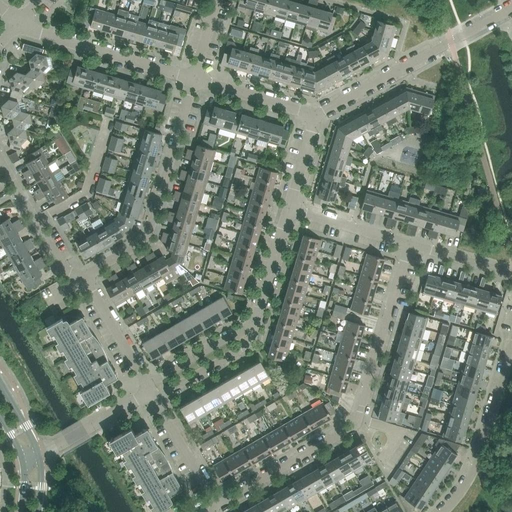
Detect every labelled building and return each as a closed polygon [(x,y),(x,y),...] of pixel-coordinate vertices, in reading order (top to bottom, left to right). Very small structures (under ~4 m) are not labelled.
[(239,0),(237,6),(254,11),(257,0),(239,0)] [(257,0),(254,11),(265,14),(268,0),(257,0)] [(268,0),(265,14),(275,17),(279,0),(268,0)] [(284,0),(279,0),(275,17),(285,20),(291,0),(286,0),(284,0)] [(291,0),(285,20),(296,23),(301,5),(295,3),(295,0),(291,0)] [(296,23),(306,26),(313,0),(308,0),(307,6),(301,5),(296,23)] [(315,32),(316,29),(322,11),(316,9),(318,1),(315,0),(313,0),(306,26),(305,29),(315,32)] [(177,5),(175,10),(190,15),(192,9),(177,5)] [(101,30),(106,12),(90,8),(87,19),(92,21),(90,27),(101,30)] [(322,11),(316,29),(331,33),(335,18),(332,17),(332,14),(322,11)] [(101,30),(111,33),(116,15),(106,12),(101,30)] [(139,17),(128,14),(127,18),(122,36),(132,39),(137,21),(139,17)] [(122,36),(127,18),(116,15),(111,33),(122,36)] [(132,39),(142,42),(148,24),(137,21),(132,39)] [(396,26),(378,21),(375,32),(393,37),(396,26)] [(142,42),(153,45),(158,27),(148,24),(142,42)] [(168,31),(163,48),(174,51),(176,45),(181,47),(186,30),(170,25),(168,31)] [(153,45),(163,48),(168,31),(158,27),(153,45)] [(393,37),(375,32),(372,42),(388,55),(393,37)] [(220,65),(237,70),(242,52),(235,49),(236,46),(234,43),(227,41),(220,65)] [(372,42),(362,47),(371,64),(388,55),(372,42)] [(29,61),(32,70),(45,74),(52,67),(50,58),(41,56),(43,50),(24,44),(22,50),(30,53),(36,54),(29,61)] [(354,45),(350,47),(362,69),(371,64),(362,47),(357,50),(354,45)] [(237,70),(247,73),(254,49),(250,47),(248,53),(242,52),(237,70)] [(349,54),(343,57),(352,74),(362,69),(350,47),(346,49),(349,54)] [(247,73),(258,76),(263,58),(257,56),(259,50),(254,49),(247,73)] [(268,79),(275,55),(271,53),(269,59),(263,58),(258,76),(268,79)] [(268,79),(278,82),(284,64),(278,62),(279,56),(275,55),(268,79)] [(335,55),(331,57),(343,79),(352,74),(343,57),(338,60),(335,55)] [(330,65),(324,68),(333,84),(343,79),(331,57),(327,59),(330,65)] [(284,64),(278,82),(289,85),(296,61),(285,58),(284,64)] [(289,85),(299,88),(304,70),(298,68),(300,62),(296,61),(289,85)] [(66,83),(82,88),(88,67),(83,66),(83,68),(77,67),(75,72),(70,70),(66,83)] [(82,88),(93,91),(98,73),(93,71),(93,69),(88,67),(82,88)] [(315,73),(317,93),(333,84),(324,68),(315,73)] [(32,70),(25,76),(28,85),(41,89),(47,83),(45,74),(32,70)] [(299,88),(317,93),(315,73),(304,70),(299,88)] [(93,91),(103,94),(109,74),(105,72),(104,74),(98,73),(93,91)] [(12,89),(10,94),(22,98),(23,93),(21,91),(28,85),(25,76),(17,73),(10,80),(12,89)] [(103,94),(114,97),(119,79),(113,77),(114,75),(109,74),(103,94)] [(125,81),(119,79),(114,97),(124,101),(130,80),(126,78),(125,81)] [(124,101),(135,104),(140,85),(134,83),(135,81),(130,80),(124,101)] [(146,87),(140,85),(135,104),(145,107),(151,86),(146,84),(146,87)] [(156,87),(151,86),(145,107),(162,112),(166,98),(160,96),(161,91),(156,90),(156,87)] [(390,97),(399,114),(408,108),(406,88),(390,97)] [(406,88),(408,108),(419,111),(424,93),(406,88)] [(424,93),(419,111),(429,115),(435,96),(424,93)] [(4,116),(13,118),(20,112),(18,103),(21,102),(22,98),(10,94),(9,100),(2,107),(4,116)] [(380,102),(392,124),(396,122),(393,117),(399,114),(390,97),(380,102)] [(371,107),(380,124),(385,121),(388,126),(392,124),(380,102),(371,107)] [(219,128),(225,108),(220,106),(219,108),(214,107),(212,112),(207,110),(203,124),(219,128)] [(361,112),(373,135),(377,132),(374,127),(380,124),(371,107),(361,112)] [(240,120),(234,118),(236,113),(230,112),(231,109),(225,108),(219,128),(236,133),(240,120)] [(13,118),(14,127),(24,130),(31,123),(29,114),(20,112),(13,118)] [(361,112),(352,118),(361,134),(366,131),(369,137),(373,135),(361,112)] [(236,133),(247,137),(253,116),(248,114),(247,117),(241,115),(240,120),(236,133)] [(258,117),(253,116),(247,137),(257,140),(263,121),(257,119),(258,117)] [(335,126),(351,139),(361,134),(352,118),(335,126)] [(257,140),(267,143),(274,122),(269,120),(268,123),(263,121),(257,140)] [(116,122),(114,128),(126,132),(128,125),(116,122)] [(274,122),(267,143),(284,147),(288,134),(282,132),(284,127),(278,126),(279,123),(274,122)] [(330,144),(348,149),(351,139),(335,126),(330,144)] [(24,130),(14,127),(8,133),(11,142),(9,148),(20,152),(22,147),(20,145),(26,139),(24,130)] [(143,129),(140,140),(161,146),(162,142),(160,141),(162,135),(143,129)] [(112,136),(110,143),(122,146),(123,140),(112,136)] [(161,146),(140,140),(137,151),(155,156),(157,151),(159,151),(161,146)] [(108,149),(120,153),(122,146),(110,143),(108,149)] [(390,143),(380,148),(383,152),(392,146),(390,143)] [(327,155),(351,162),(353,157),(347,156),(348,149),(330,144),(327,155)] [(188,149),(186,154),(212,162),(216,151),(197,145),(195,152),(188,149)] [(23,173),(25,177),(49,164),(40,149),(28,156),(31,161),(26,164),(29,169),(23,173)] [(155,156),(137,151),(134,161),(155,167),(156,162),(154,162),(155,156)] [(191,167),(209,172),(212,162),(186,154),(185,159),(193,161),(191,167)] [(351,162),(327,155),(324,165),(342,170),(344,164),(350,166),(351,162)] [(104,164),(115,167),(117,160),(106,157),(104,164)] [(34,178),(37,183),(59,170),(54,161),(49,164),(25,177),(27,182),(34,178)] [(134,161),(131,172),(149,177),(151,171),(153,172),(155,167),(134,161)] [(115,167),(104,164),(102,170),(113,174),(115,167)] [(321,175),(345,182),(346,178),(340,176),(342,170),(324,165),(321,175)] [(180,175),(206,182),(209,172),(191,167),(189,172),(182,170),(180,175)] [(259,168),(256,179),(273,184),(277,173),(259,168)] [(33,192),(36,196),(59,182),(65,179),(59,170),(37,183),(40,188),(33,192)] [(131,172),(128,182),(148,188),(150,183),(147,183),(149,177),(131,172)] [(206,182),(180,175),(179,179),(187,182),(185,187),(203,193),(206,182)] [(345,182),(321,175),(318,186),(336,191),(338,185),(344,187),(345,182)] [(100,178),(98,185),(109,188),(111,181),(100,178)] [(256,179),(253,190),(270,195),(273,184),(256,179)] [(59,182),(36,196),(38,200),(45,196),(48,202),(53,199),(56,205),(68,198),(59,182)] [(128,182),(125,192),(143,198),(145,192),(147,193),(148,188),(128,182)] [(96,191),(107,195),(109,188),(98,185),(96,191)] [(336,191),(318,186),(313,202),(325,206),(327,200),(333,202),(336,191)] [(185,187),(185,188),(183,193),(175,191),(174,196),(200,203),(203,193),(185,187)] [(253,190),(250,201),(267,206),(270,195),(253,190)] [(365,218),(369,220),(377,193),(366,190),(361,208),(367,210),(365,218)] [(125,192),(121,203),(142,209),(144,204),(141,203),(143,198),(125,192)] [(389,229),(390,226),(398,199),(399,195),(389,192),(387,196),(382,214),(388,216),(385,228),(389,229)] [(376,213),(382,214),(387,196),(377,193),(369,220),(368,223),(373,224),(376,213)] [(180,203),(179,208),(197,214),(200,203),(174,196),(173,200),(180,203)] [(409,222),(406,234),(410,235),(419,205),(420,201),(410,198),(408,202),(403,221),(409,222)] [(397,219),(403,221),(408,202),(398,199),(390,226),(394,227),(397,219)] [(250,201),(246,212),(264,217),(267,206),(250,201)] [(81,207),(87,217),(93,214),(87,203),(81,207)] [(121,203),(117,218),(129,227),(132,218),(137,219),(138,214),(141,214),(142,209),(121,203)] [(418,225),(424,227),(429,209),(419,205),(410,235),(414,236),(418,225)] [(87,217),(81,207),(75,210),(81,220),(87,217)] [(169,212),(168,216),(194,224),(197,214),(179,208),(177,214),(169,212)] [(427,237),(432,238),(439,212),(429,209),(424,227),(430,228),(427,237)] [(246,212),(243,223),(261,228),(264,217),(246,212)] [(432,238),(436,239),(438,231),(444,233),(450,215),(439,212),(432,238)] [(466,219),(450,215),(444,233),(455,236),(457,230),(463,231),(466,219)] [(0,216),(0,236),(21,224),(18,220),(11,224),(8,219),(4,221),(1,216),(0,216)] [(174,223),(173,229),(191,234),(194,224),(168,216),(167,221),(174,223)] [(57,220),(63,231),(69,227),(63,217),(57,220)] [(117,218),(104,225),(115,244),(120,241),(118,239),(123,236),(121,232),(129,227),(117,218)] [(240,234),(257,239),(261,228),(243,223),(240,234)] [(0,236),(0,242),(3,247),(19,238),(16,232),(23,228),(21,224),(0,236)] [(104,225),(95,231),(104,247),(109,244),(110,247),(115,244),(104,225)] [(163,233),(162,237),(188,245),(191,234),(173,229),(171,235),(163,233)] [(95,231),(85,236),(96,255),(100,252),(99,250),(104,247),(95,231)] [(257,239),(240,234),(237,245),(254,250),(257,239)] [(96,255),(85,236),(75,242),(85,259),(90,256),(91,258),(96,255)] [(300,247),(317,252),(321,241),(303,236),(300,247)] [(172,252),(171,258),(181,266),(184,256),(185,256),(188,245),(162,237),(161,242),(168,244),(166,250),(172,252)] [(3,247),(8,257),(32,243),(29,239),(22,243),(19,238),(3,247)] [(8,257),(13,266),(30,256),(27,251),(34,247),(32,243),(8,257)] [(333,256),(339,258),(342,246),(337,244),(333,256)] [(237,245),(234,255),(251,261),(254,250),(237,245)] [(317,252),(300,247),(297,258),(314,263),(317,252)] [(342,259),(348,261),(351,249),(346,247),(342,259)] [(153,253),(149,255),(163,279),(166,284),(187,271),(181,266),(171,258),(166,261),(163,256),(157,260),(153,253)] [(363,266),(381,271),(384,259),(367,254),(363,266)] [(149,264),(144,267),(153,284),(163,279),(149,255),(145,257),(149,264)] [(234,255),(230,267),(248,272),(251,261),(234,255)] [(33,261),(30,256),(13,266),(19,276),(43,262),(40,257),(33,261)] [(294,269),(311,274),(314,263),(297,258),(294,269)] [(45,267),(43,262),(19,276),(28,291),(40,284),(37,278),(41,276),(38,271),(45,267)] [(135,263),(130,266),(144,289),(153,284),(144,267),(139,270),(135,263)] [(130,275),(125,278),(135,295),(138,300),(147,295),(144,289),(130,266),(126,268),(130,275)] [(377,281),(381,271),(363,266),(360,276),(377,281)] [(230,267),(227,277),(244,282),(248,272),(230,267)] [(290,280),(308,285),(311,274),(294,269),(290,280)] [(116,274),(112,277),(125,300),(135,295),(125,278),(120,281),(116,274)] [(422,294),(433,297),(439,277),(428,274),(425,282),(426,282),(422,294)] [(377,281),(360,276),(357,287),(374,292),(377,281)] [(125,300),(112,277),(108,279),(112,286),(106,289),(115,306),(125,300)] [(244,282),(227,277),(224,289),(241,294),(244,282)] [(433,297),(443,300),(449,280),(439,277),(433,297)] [(308,285),(290,280),(287,291),(304,296),(308,285)] [(443,300),(454,303),(459,283),(449,280),(443,300)] [(454,303),(464,306),(470,286),(459,283),(454,303)] [(464,306),(475,309),(480,290),(470,286),(464,306)] [(357,287),(354,298),(371,303),(374,292),(357,287)] [(491,293),(480,290),(475,309),(485,312),(491,293)] [(284,302),(301,307),(304,296),(287,291),(284,302)] [(491,293),(485,312),(496,315),(499,303),(500,303),(502,296),(491,293)] [(223,297),(213,302),(222,318),(232,313),(223,297)] [(371,303),(354,298),(350,310),(368,315),(371,303)] [(213,302),(204,308),(214,323),(222,318),(213,302)] [(301,307),(284,302),(281,313),(298,318),(301,307)] [(335,305),(333,311),(345,314),(347,309),(335,305)] [(142,308),(137,311),(140,317),(145,314),(142,308)] [(204,308),(196,313),(205,329),(214,323),(204,308)] [(333,311),(331,316),(344,320),(345,314),(333,311)] [(408,312),(405,323),(424,329),(427,318),(416,315),(408,312)] [(196,313),(187,318),(196,334),(205,329),(196,313)] [(281,313),(277,323),(295,329),(298,318),(281,313)] [(134,314),(123,320),(126,325),(137,319),(134,314)] [(52,315),(44,320),(48,327),(56,322),(55,320),(52,315)] [(82,390),(80,392),(85,400),(92,401),(92,402),(110,392),(105,384),(113,380),(112,380),(114,374),(115,373),(82,317),(66,326),(62,319),(56,322),(48,327),(46,328),(82,390)] [(196,334),(187,318),(178,323),(187,339),(196,334)] [(364,326),(347,321),(344,332),(361,337),(364,326)] [(178,323),(169,328),(178,344),(187,339),(178,323)] [(277,323),(274,334),(292,340),(295,329),(277,323)] [(405,323),(402,334),(421,339),(424,329),(405,323)] [(160,333),(170,349),(178,344),(169,328),(160,333)] [(358,348),(361,337),(344,332),(340,343),(358,348)] [(473,332),(470,343),(489,348),(493,337),(485,335),(473,332)] [(170,349),(160,333),(151,338),(161,354),(170,349)] [(271,345),(288,350),(292,340),(274,334),(271,345)] [(402,334),(399,344),(418,350),(421,339),(402,334)] [(449,336),(446,344),(452,345),(454,338),(453,337),(449,336)] [(161,354),(151,338),(142,344),(151,360),(161,354)] [(337,354),(354,359),(358,348),(340,343),(337,354)] [(467,353),(486,359),(489,348),(470,343),(467,353)] [(399,344),(396,354),(415,360),(418,350),(399,344)] [(288,350),(271,345),(268,357),(285,362),(288,350)] [(486,359),(467,353),(464,363),(483,369),(486,359)] [(337,354),(334,365),(351,370),(354,359),(337,354)] [(412,371),(415,360),(396,354),(393,365),(412,371)] [(269,377),(260,361),(251,367),(260,383),(269,377)] [(464,363),(461,374),(480,379),(483,369),(464,363)] [(334,365),(331,376),(348,381),(351,370),(334,365)] [(412,371),(393,365),(390,375),(409,381),(412,371)] [(260,383),(251,367),(242,372),(251,388),(260,383)] [(242,372),(233,377),(242,393),(251,388),(242,372)] [(458,384),(477,390),(480,379),(461,374),(458,384)] [(409,381),(390,375),(387,386),(406,391),(409,381)] [(348,381),(331,376),(327,387),(330,388),(342,392),(345,392),(348,381)] [(233,377),(224,382),(233,398),(242,393),(233,377)] [(233,398),(224,382),(215,387),(224,403),(233,398)] [(458,384),(455,395),(474,400),(477,390),(458,384)] [(406,391),(387,386),(384,396),(403,402),(406,391)] [(428,395),(431,388),(424,386),(422,393),(428,395)] [(224,403),(215,387),(206,392),(216,408),(224,403)] [(342,392),(330,388),(329,394),(341,398),(342,392)] [(198,397),(207,413),(216,408),(206,392),(198,397)] [(455,395),(452,405),(471,411),(474,400),(455,395)] [(384,396),(381,406),(400,412),(403,402),(384,396)] [(198,397),(189,403),(198,418),(207,413),(198,397)] [(322,403),(330,416),(335,413),(328,400),(322,403)] [(198,418),(189,403),(180,408),(189,424),(198,418)] [(322,403),(312,408),(321,424),(331,418),(330,416),(322,403)] [(452,405),(449,415),(468,421),(471,411),(452,405)] [(400,412),(381,406),(377,418),(397,423),(400,412)] [(312,408),(302,414),(311,430),(321,424),(312,408)] [(302,414),(292,420),(301,436),(311,430),(302,414)] [(465,431),(468,421),(449,415),(446,426),(465,431)] [(416,417),(413,427),(418,429),(421,419),(416,417)] [(292,420),(283,426),(292,441),(301,436),(292,420)] [(423,422),(421,430),(430,433),(431,428),(427,427),(428,423),(423,422)] [(273,431),(282,447),(292,441),(283,426),(273,431)] [(465,431),(446,426),(443,437),(462,442),(465,431)] [(149,433),(143,432),(142,431),(135,436),(131,428),(113,438),(114,439),(112,445),(111,446),(116,454),(119,453),(152,511),(159,511),(170,506),(166,499),(182,489),(150,433),(149,433)] [(273,431),(263,437),(272,453),(282,447),(273,431)] [(421,434),(410,450),(415,454),(427,435),(421,434)] [(263,437),(253,443),(262,458),(272,453),(263,437)] [(214,444),(211,439),(200,445),(203,450),(214,444)] [(459,445),(439,439),(435,445),(438,447),(434,453),(451,464),(457,455),(454,453),(459,445)] [(243,449),(252,464),(262,458),(253,443),(243,449)] [(353,449),(363,466),(372,460),(366,450),(362,443),(353,449)] [(243,449),(233,454),(242,470),(252,464),(243,449)] [(363,466),(353,449),(343,454),(353,471),(363,466)] [(451,464),(434,453),(428,462),(445,473),(451,464)] [(233,454),(223,460),(232,476),(242,470),(233,454)] [(353,471),(343,454),(334,459),(344,477),(353,471)] [(334,459),(325,465),(335,482),(344,477),(334,459)] [(232,476),(223,460),(213,466),(222,482),(232,476)] [(445,473),(428,462),(422,471),(439,482),(445,473)] [(315,470),(325,488),(335,482),(325,465),(315,470)] [(306,476),(316,493),(325,488),(315,470),(306,476)] [(439,482),(422,471),(416,480),(433,491),(439,482)] [(296,481),(307,499),(316,493),(306,476),(296,481)] [(433,491),(416,480),(410,489),(427,500),(433,491)] [(287,487),(297,504),(307,499),(296,481),(287,487)] [(277,492),(288,510),(297,504),(287,487),(277,492)] [(427,500),(410,489),(404,498),(399,495),(398,497),(406,511),(411,511),(415,507),(420,510),(427,500)] [(268,498),(276,511),(283,511),(288,510),(277,492),(268,498)] [(259,503),(264,511),(276,511),(268,498),(259,503)] [(338,498),(333,501),(336,507),(341,504),(338,498)] [(333,501),(328,504),(331,510),(336,507),(333,501)] [(396,501),(386,506),(389,511),(402,511),(396,501)] [(250,508),(251,511),(264,511),(259,503),(250,508)]
